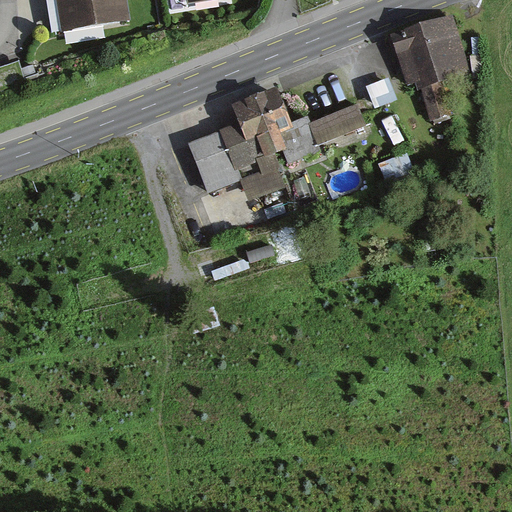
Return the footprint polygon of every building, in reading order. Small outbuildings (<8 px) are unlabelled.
[(124,0),(54,0),(63,40),(130,25),(124,0)] [(468,70),(450,19),(390,41),(408,91),(468,70)] [(392,103),(384,85),(367,92),(374,110),(392,103)] [(289,127),(274,93),(228,112),(235,129),(196,145),(212,184),(281,154),(273,134),(289,127)] [(359,105),(311,128),(319,145),(367,123),(359,105)]
